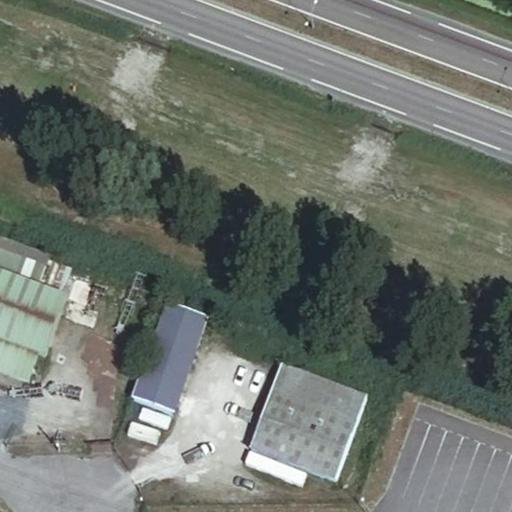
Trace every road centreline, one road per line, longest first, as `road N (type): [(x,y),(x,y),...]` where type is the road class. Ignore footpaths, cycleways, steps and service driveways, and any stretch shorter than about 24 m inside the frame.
road 1 (secondary): [(118,0),(511,142)]
road 2 (secondary): [(511,76),(306,0)]
